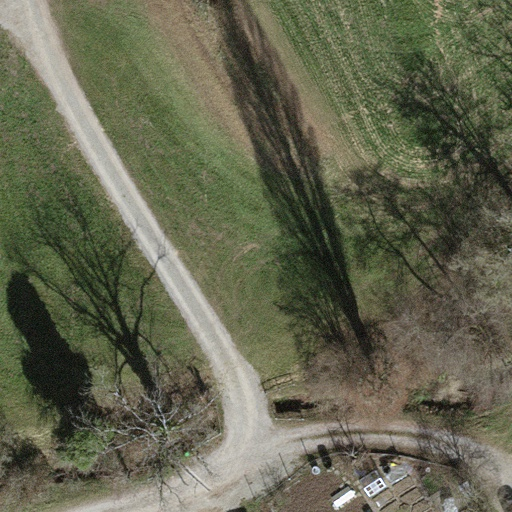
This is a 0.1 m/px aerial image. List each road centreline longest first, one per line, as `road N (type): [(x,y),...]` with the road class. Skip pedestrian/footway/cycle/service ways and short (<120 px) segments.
road 1 (track): [(259,448),(235,383),(74,107),(37,0)]
road 2 (track): [(116,511),(297,436),(403,430),(508,460)]
